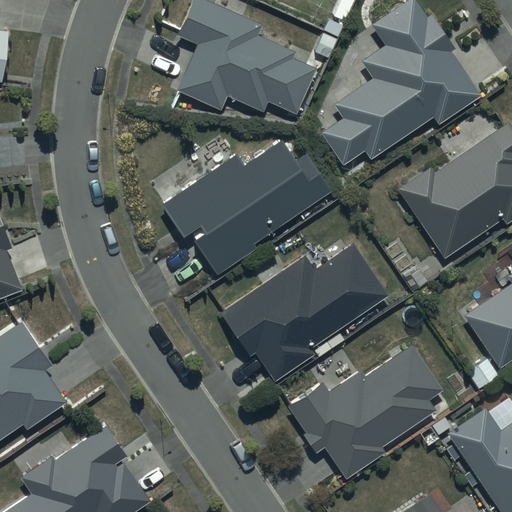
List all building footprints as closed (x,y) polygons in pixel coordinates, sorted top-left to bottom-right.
[(260,19),(219,0),(187,0),(175,27),(197,37),(176,83),(219,103),(226,89),(261,106),(267,93),(294,106),(314,63),(289,52),(292,45),(255,28),(260,19)] [(341,112),(319,125),(341,159),(362,145),(366,153),(431,111),(435,118),(479,90),(449,43),(453,40),(431,6),(424,11),(417,0),(396,0),(370,17),(384,38),(359,55),(370,71),(331,96),(341,112)] [(428,160),(397,184),(441,252),(500,213),(503,218),(511,212),(511,128),(504,117),(433,167),(428,160)] [(160,196),(180,227),(198,215),(202,222),(190,230),(214,267),(254,241),(251,237),(330,186),(304,145),(293,152),(279,131),(242,156),(236,147),(160,196)] [(0,291),(21,284),(5,243),(10,241),(0,216),(0,291)] [(510,275),(463,308),(490,350),(465,366),(477,383),(502,365),(500,362),(511,353),(511,236),(510,238),(511,240),(511,264),(505,269),(510,275)] [(352,237),(310,263),(301,250),(219,304),(246,350),(254,346),(271,375),(313,348),(309,341),(386,289),(352,237)] [(0,430),(20,417),(24,423),(64,395),(42,363),(49,357),(19,314),(0,327),(0,430)] [(319,375),(285,398),(301,424),(299,425),(312,448),(324,440),(344,472),(385,446),(380,437),(433,405),(425,393),(441,384),(412,338),(363,368),(359,362),(325,384),(319,375)] [(482,401),(446,426),(504,511),(511,511),(511,413),(497,423),(482,401)] [(29,487),(0,507),(0,511),(122,511),(149,494),(122,455),(114,460),(113,457),(124,449),(104,419),(54,453),(52,449),(19,472),(29,487)] [(446,511),(428,485),(387,511),(446,511)]
